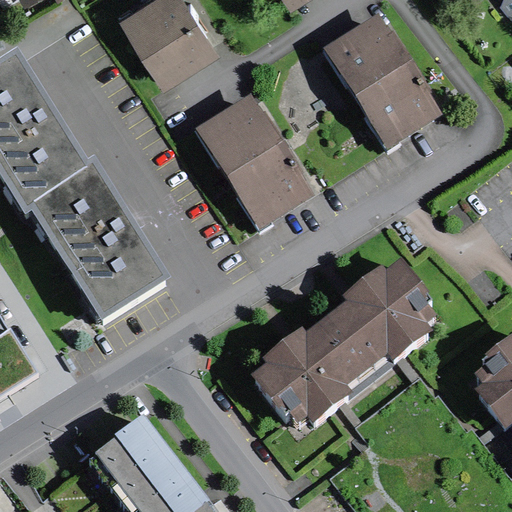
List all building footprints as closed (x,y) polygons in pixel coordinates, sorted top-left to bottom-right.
[(193,0),(138,0),(121,11),(165,81),(221,45),(193,0)] [(511,0),(501,0),(501,2),(511,16),(511,15),(511,0)] [(379,17),(324,52),(388,154),(443,118),(379,17)] [(0,179),(26,220),(32,216),(29,211),(92,170),(89,165),(18,54),(0,64),(0,179)] [(252,97),(195,134),(260,233),(315,198),(252,97)] [(29,211),(32,216),(102,326),(172,283),(95,161),(89,165),(92,170),(29,211)] [(267,368),(251,380),(287,424),(292,421),(298,429),(308,421),(313,429),(334,413),(354,398),(348,390),(389,358),(395,365),(434,335),(427,328),(438,319),(429,310),(435,305),(401,262),(386,274),(382,270),(343,301),(347,305),(307,337),(303,333),(263,363),(267,368)] [(0,400),(40,374),(10,331),(0,336),(0,400)] [(511,340),(478,365),(483,371),(475,377),(483,388),(475,394),(505,434),(511,429),(511,340)] [(215,511),(144,419),(89,461),(126,511),(215,511)]
